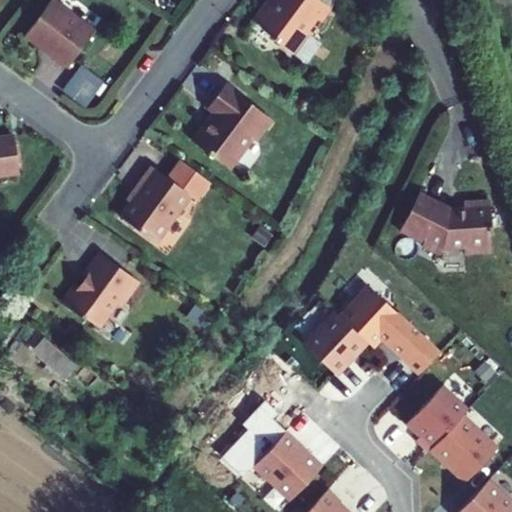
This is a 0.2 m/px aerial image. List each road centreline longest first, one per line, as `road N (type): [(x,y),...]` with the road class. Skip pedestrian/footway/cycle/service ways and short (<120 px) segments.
road 1 (residential): [(214,0),(100,156)]
road 2 (residential): [(401,511),(394,475),(317,404)]
road 3 (residential): [(100,156),(0,81)]
